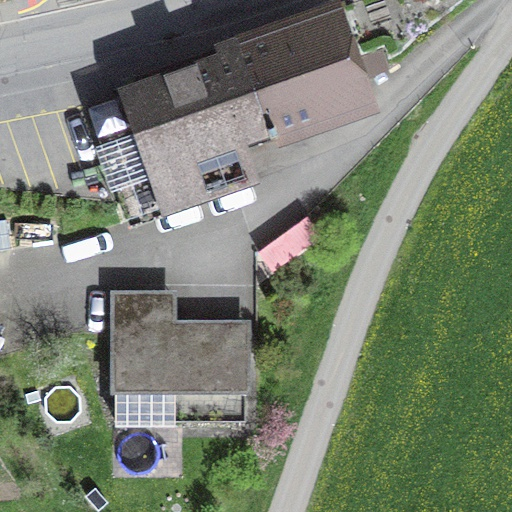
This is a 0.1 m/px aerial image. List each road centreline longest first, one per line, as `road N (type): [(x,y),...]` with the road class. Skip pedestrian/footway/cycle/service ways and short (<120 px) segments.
road 1 (residential): [(511,27),(398,206),(286,511)]
road 2 (residential): [(0,54),(222,0)]
